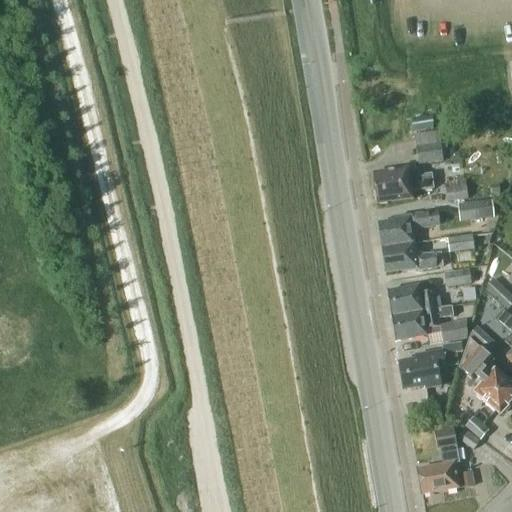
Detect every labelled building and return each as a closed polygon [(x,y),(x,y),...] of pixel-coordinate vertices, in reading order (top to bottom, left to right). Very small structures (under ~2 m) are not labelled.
[(432,118),(412,121),(413,132),(433,130),(432,118)] [(418,166),(443,163),(440,132),(415,135),(418,166)] [(377,206),(414,200),(413,193),(435,190),(432,174),(411,178),(409,169),(372,175),(377,206)] [(444,184),(448,204),(469,200),(465,180),(444,184)] [(494,218),(492,201),(458,206),(460,222),(494,218)] [(379,224),(382,249),(415,245),(413,231),(439,227),(437,213),(395,219),(395,222),(379,224)] [(447,241),(449,254),(474,250),(472,237),(447,241)] [(417,258),(415,245),(382,249),(386,274),(403,272),(403,274),(436,270),(436,268),(443,268),(441,255),(417,258)] [(471,286),(471,283),(483,281),(482,269),(444,274),(446,289),(471,286)] [(506,313),(511,306),(511,297),(494,280),(483,291),(506,313)] [(391,318),(452,308),(452,307),(442,309),(440,298),(435,299),(434,292),(421,294),(420,287),(388,292),(391,318)] [(454,318),(452,308),(391,318),(395,343),(429,337),(427,330),(440,328),(439,320),(454,318)] [(444,345),(467,340),(466,322),(441,327),(444,345)] [(469,337),(490,356),(499,346),(477,328),(469,337)] [(459,369),(481,388),(476,394),(477,398),(480,401),(483,401),(501,416),(504,413),(507,413),(511,408),(510,406),(511,403),(511,385),(489,366),(494,360),(472,340),(459,369)] [(446,371),(445,367),(456,365),(455,355),(462,353),(461,344),(443,347),(444,352),(417,356),(417,361),(400,364),(404,391),(426,387),(427,389),(441,387),(438,372),(446,371)] [(489,432),(473,418),(465,427),(480,441),(489,432)] [(459,490),(455,465),(461,464),(455,431),(435,434),(438,452),(440,451),(443,466),(418,470),(422,496),(459,490)] [(473,451),(480,442),(466,432),(459,441),(473,451)] [(475,488),(472,473),(458,475),(461,490),(475,488)]
